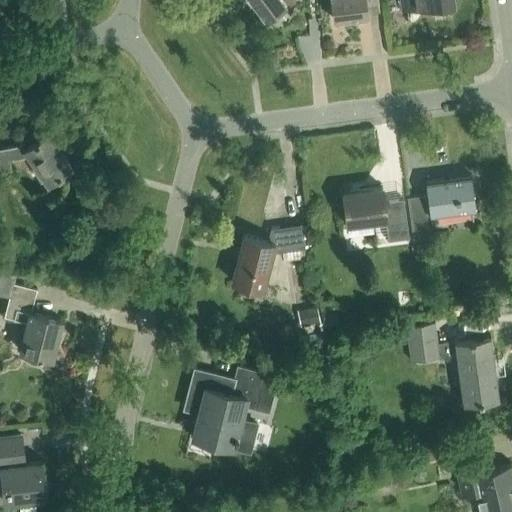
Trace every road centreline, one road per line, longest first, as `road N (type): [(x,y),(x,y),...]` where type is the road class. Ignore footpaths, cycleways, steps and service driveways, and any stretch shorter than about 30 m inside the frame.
road 1 (residential): [(128,511),(125,414),(195,130)]
road 2 (residential): [(195,130),(511,88)]
road 3 (residential): [(0,53),(125,29)]
road 4 (residential): [(125,29),(195,130)]
